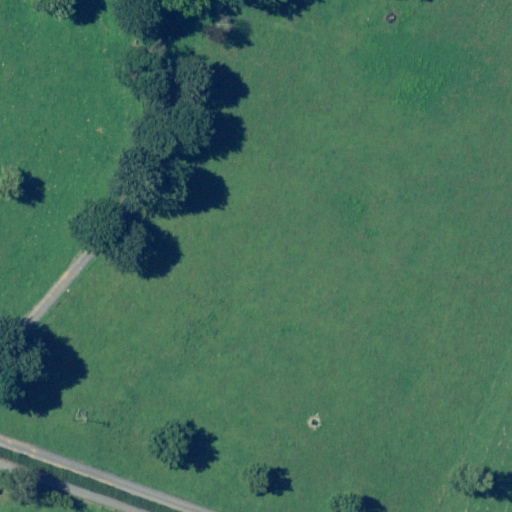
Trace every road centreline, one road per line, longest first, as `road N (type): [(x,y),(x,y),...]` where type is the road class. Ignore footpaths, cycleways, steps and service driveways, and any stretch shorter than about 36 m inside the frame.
road 1 (track): [(158,0),(158,133),(107,240),(0,362)]
road 2 (unclassified): [(0,444),(190,511)]
